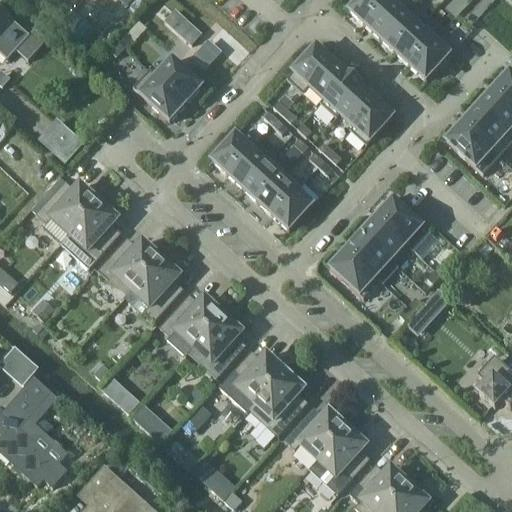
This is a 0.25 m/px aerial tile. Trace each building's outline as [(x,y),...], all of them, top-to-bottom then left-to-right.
[(365,29),(388,3),(384,0),(362,0),(349,15),(365,29)] [(403,17),(388,3),(365,29),(380,43),(403,17)] [(459,16),(450,8),(445,14),(454,22),(459,16)] [(0,41),(14,26),(0,12),(0,41)] [(468,24),(459,16),(454,22),(463,30),(468,24)] [(418,31),(403,17),(380,43),(394,57),(418,31)] [(192,49),(202,38),(193,30),(183,41),(192,49)] [(433,45),(418,31),(394,57),(410,71),(433,45)] [(27,65),(47,44),(34,32),(15,54),(27,65)] [(127,39),(119,48),(124,53),(132,44),(127,39)] [(449,59),(433,45),(410,71),(426,85),(449,59)] [(119,48),(111,56),(116,61),(124,53),(119,48)] [(308,91),(332,65),(316,51),(293,77),(308,91)] [(201,91),(172,64),(155,81),(185,109),(201,91)] [(347,79),(332,65),(308,91),(323,105),(347,79)] [(511,79),(509,77),(493,94),(511,111),(511,79)] [(362,93),(347,79),(323,105),(338,119),(362,93)] [(185,109),(155,81),(139,99),(169,126),(185,109)] [(377,106),(362,93),(338,119),(353,132),(377,106)] [(511,111),(493,94),(477,111),(507,138),(511,132),(511,111)] [(287,114),(278,106),(273,112),(282,120),(287,114)] [(393,121),(377,106),(353,132),(369,147),(393,121)] [(477,111),(462,128),(492,155),(507,138),(477,111)] [(296,122),(287,114),(282,120),(291,128),(296,122)] [(277,125),(269,117),(264,122),(272,130),(277,125)] [(58,121),(40,142),(68,166),(86,145),(58,121)] [(286,133),(277,125),(272,130),(281,138),(286,133)] [(311,136),(302,128),(297,134),(306,141),(311,136)] [(492,155),(462,128),(446,145),(476,173),(492,155)] [(227,180),(251,154),(235,140),(212,165),(227,180)] [(307,152),(299,144),(294,150),(302,158),(307,152)] [(332,155),(324,148),(318,153),(327,161),(332,155)] [(266,168),(251,154),(227,180),(243,193),(266,168)] [(341,163),(332,155),(327,161),(336,169),(341,163)] [(323,166),(314,158),(309,164),(318,172),(323,166)] [(331,174),(323,166),(318,172),(326,180),(331,174)] [(281,181),(266,168),(243,193),(257,207),(281,181)] [(296,195),(281,181),(257,207),(273,221),(296,195)] [(74,195),(65,186),(35,219),(45,228),(51,222),(69,239),(99,206),(88,196),(85,200),(78,193),(81,190),(80,189),(74,195)] [(312,209),(296,195),(273,221),(288,235),(312,209)] [(393,204),(376,221),(406,248),(422,231),(393,204)] [(109,215),(99,206),(69,239),(61,248),(89,273),(103,257),(121,237),(112,229),(117,223),(116,222),(113,225),(106,219),(109,215)] [(376,221),(361,238),(391,265),(406,248),(376,221)] [(31,232),(23,225),(16,233),(24,240),(31,232)] [(361,238),(345,255),(375,282),(391,265),(361,238)] [(137,251),(127,243),(97,276),(107,285),(111,280),(130,297),(131,296),(161,263),(150,253),(147,256),(140,250),(143,246),(142,245),(137,251)] [(375,282),(345,255),(330,273),(359,300),(375,282)] [(171,272),(161,263),(131,296),(148,311),(143,317),(153,327),(183,294),(174,285),(179,279),(178,278),(175,282),(168,276),(171,272)] [(0,284),(8,292),(18,281),(0,264),(0,284)] [(443,266),(435,274),(440,279),(448,271),(443,266)] [(435,274),(427,283),(432,288),(440,279),(435,274)] [(461,286),(455,304),(467,308),(472,289),(461,286)] [(437,298),(430,307),(441,316),(448,308),(437,298)] [(199,308),(189,299),(159,332),(170,341),(175,336),(193,352),(223,319),(212,309),(209,313),(202,306),(205,303),(204,302),(199,308)] [(417,304),(409,312),(414,317),(422,309),(417,304)] [(409,312),(401,321),(406,326),(414,317),(409,312)] [(233,329),(223,319),(193,352),(188,358),(216,383),(228,370),(245,350),(236,342),(241,336),(240,335),(237,339),(230,332),(233,329)] [(37,373),(15,353),(1,369),(23,390),(37,373)] [(250,415),(282,379),(285,376),(274,366),(271,369),(264,363),(267,359),(266,359),(261,365),(251,356),(233,376),(219,391),(248,417),(250,415)] [(511,362),(509,360),(501,369),(495,363),(477,382),(486,390),(479,398),(494,412),(501,404),(510,412),(511,410),(511,362)] [(295,385),(285,376),(282,379),(250,415),(267,430),(278,440),(308,407),(298,398),(304,392),(303,392),(299,395),(292,389),(295,385)] [(130,416),(141,404),(115,380),(103,392),(130,416)] [(135,419),(162,444),(174,431),(147,406),(135,419)] [(182,428),(191,437),(201,427),(207,433),(219,421),(205,406),(182,428)] [(0,458),(36,490),(57,467),(13,428),(21,419),(11,410),(0,422),(0,437),(2,440),(0,441),(0,458)] [(323,421),(314,412),(284,445),(294,455),(299,449),(318,465),(347,432),(337,423),(333,426),(326,420),(329,416),(328,415),(323,421)] [(358,442),(347,432),(318,465),(309,474),(337,499),(352,483),(370,464),(360,455),(366,449),(365,448),(362,452),(354,445),(358,442)] [(208,460),(195,473),(225,502),(237,489),(208,460)] [(354,511),(388,511),(409,489),(399,479),(395,483),(388,476),(392,473),(391,472),(385,478),(376,469),(358,489),(344,503),(354,511)] [(150,511),(104,470),(82,495),(93,504),(85,511),(150,511)] [(409,489),(388,511),(422,511),(428,506),(427,505),(424,508),(417,502),(420,498),(409,489)]
